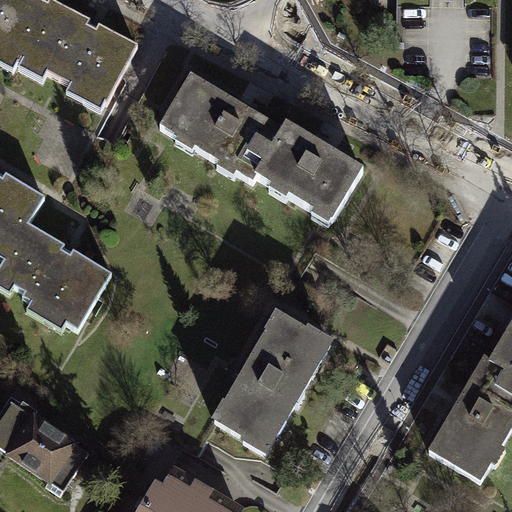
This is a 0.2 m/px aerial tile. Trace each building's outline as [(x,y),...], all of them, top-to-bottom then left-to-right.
[(40,0),(0,0),(0,63),(102,115),(136,48),(89,24),(40,0)] [(231,99),(193,78),(162,134),(329,224),(359,168),(325,150),(231,99)] [(6,176),(0,172),(0,254),(10,260),(0,276),(0,290),(80,338),(118,275),(76,250),(34,226),(48,201),(6,176)] [(281,312),(213,429),(275,465),(343,348),(281,312)] [(484,365),(475,360),(451,400),(421,453),(477,485),(511,422),(511,315),(507,325),(484,365)] [(19,407),(13,403),(0,421),(0,449),(6,453),(4,456),(47,485),(46,488),(59,497),(89,454),(78,447),(81,443),(38,413),(39,411),(23,400),(19,407)] [(237,511),(167,471),(143,511),(237,511)]
